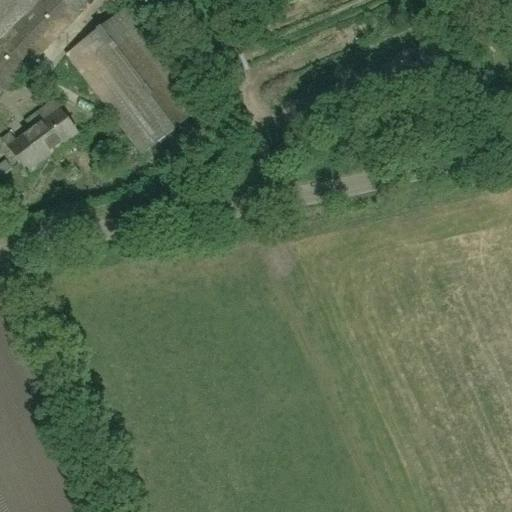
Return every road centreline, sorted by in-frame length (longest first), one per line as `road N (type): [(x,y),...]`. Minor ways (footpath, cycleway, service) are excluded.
road 1 (unclassified): [(0,251),(442,164),(511,143)]
road 2 (track): [(114,511),(2,251)]
